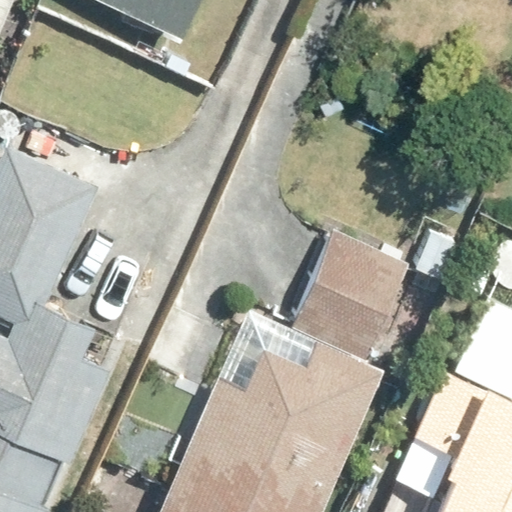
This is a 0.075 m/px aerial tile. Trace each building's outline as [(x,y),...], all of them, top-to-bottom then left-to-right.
[(0,0),(0,19),(8,0),(0,0)] [(94,0),(184,41),(203,0),(94,0)] [(0,511),(48,511),(50,508),(36,502),(57,455),(64,458),(107,367),(78,354),(91,326),(40,301),(96,184),(4,139),(0,147),(0,511)] [(429,227),(412,265),(439,277),(457,239),(429,227)] [(363,360),(404,266),(329,234),(290,325),(244,305),(153,511),(316,511),(380,368),(363,360)] [(440,473),(449,477),(432,511),(511,511),(511,395),(445,365),(394,478),(430,495),(440,473)]
